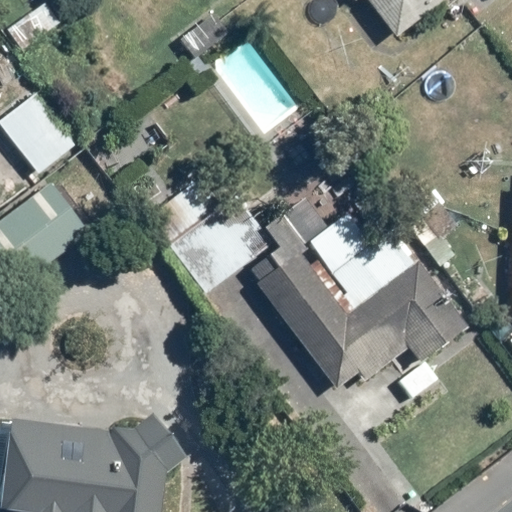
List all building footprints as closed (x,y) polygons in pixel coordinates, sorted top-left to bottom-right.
[(436,0),(364,0),(394,35),(436,0)] [(218,6),(176,39),(193,61),(235,28),(218,6)] [(71,146),(31,95),(0,119),(0,129),(36,174),(71,146)] [(0,250),(4,256),(69,207),(48,179),(0,215),(0,250)] [(315,375),(364,381),(416,343),(424,355),(468,324),(391,218),(364,238),(342,209),(298,240),(291,230),(238,269),(315,375)] [(149,511),(155,430),(0,419),(0,511),(149,511)]
